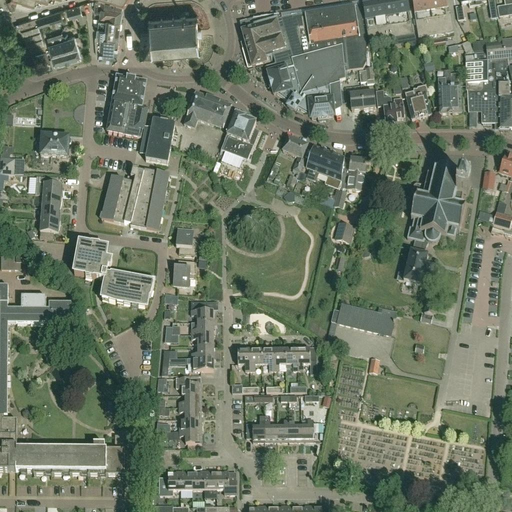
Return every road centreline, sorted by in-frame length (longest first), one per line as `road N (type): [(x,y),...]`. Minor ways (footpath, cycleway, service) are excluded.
road 1 (tertiary): [(511,146),(317,137),(263,113),(219,73)]
road 2 (residential): [(133,383),(129,339),(155,310),(163,249),(80,236),(87,154)]
road 3 (residential): [(491,511),(511,259)]
road 4 (residential): [(410,511),(361,499),(264,495),(255,468),(239,464)]
road 5 (residential): [(239,464),(226,441),(227,313)]
road 6 (residential): [(0,503),(123,504)]
